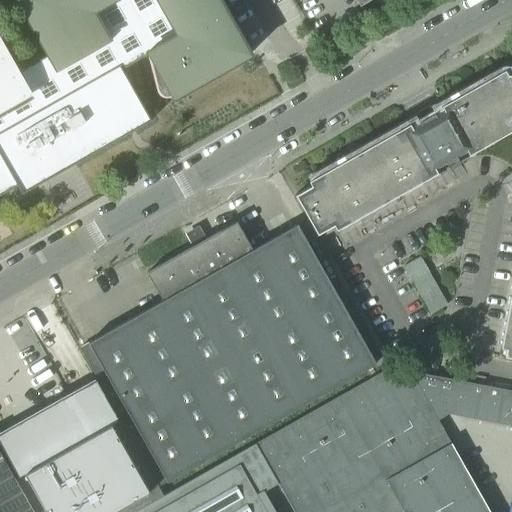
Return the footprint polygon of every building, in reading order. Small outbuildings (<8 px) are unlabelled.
[(17,0),(25,15),(31,25),(40,41),(48,54),(55,65),(107,35),(121,61),(146,52),(147,55),(156,90),(157,92),(159,95),(162,96),(165,97),(168,97),(170,96),(172,98),(250,54),(219,0),(17,0)] [(31,25),(25,15),(3,43),(0,37),(0,189),(16,180),(21,187),(150,113),(121,61),(107,35),(55,65),(48,54),(19,69),(9,53),(31,25)] [(311,186),(333,225),(336,230),(436,173),(434,168),(444,162),(446,164),(456,158),(455,156),(466,150),(468,155),(511,130),(511,271),(498,347),(505,349),(504,357),(511,358),(511,75),(506,75),(504,70),(441,106),(443,111),(435,116),(433,114),(430,116),(429,115),(428,114),(427,114),(426,114),(425,114),(424,115),(423,116),(422,117),(422,118),(422,119),(422,120),(419,122),(420,124),(411,129),(409,124),(308,181),(311,186)] [(317,234),(333,225),(311,186),(294,195),(306,215),(310,222),(309,222),(317,234)] [(79,348),(121,420),(159,488),(375,364),(296,225),(293,227),(292,226),(289,228),(289,229),(254,249),(254,248),(251,249),(236,222),(204,240),(201,235),(194,239),(197,244),(146,273),(162,301),(133,318),(132,317),(130,318),(130,319),(96,338),(92,340),(88,343),(81,348),(80,347),(79,348)] [(446,305),(423,264),(419,257),(402,267),(430,315),(446,305)] [(255,445),(277,484),(293,511),(489,511),(432,411),(410,408),(389,368),(255,445)] [(410,408),(432,411),(442,406),(462,410),(460,417),(511,426),(511,391),(389,368),(410,408)] [(0,511),(136,511),(164,496),(159,488),(121,420),(119,421),(95,380),(0,434),(0,511)] [(164,496),(136,511),(265,511),(257,496),(277,484),(255,445),(164,496)]
